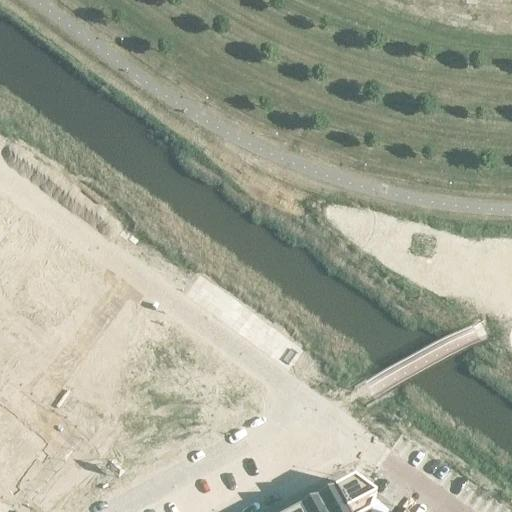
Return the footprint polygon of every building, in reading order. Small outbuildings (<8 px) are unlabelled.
[(0,274),(17,251),(0,239),(0,274)] [(33,263),(35,260),(27,254),(25,257),(17,251),(0,274),(0,289),(9,296),(33,263)] [(33,263),(9,296),(25,309),(50,276),(49,275),(51,272),(43,266),(41,269),(33,263)] [(68,284),(60,278),(57,281),(50,276),(25,309),(42,321),(68,284)] [(61,330),(88,294),(80,289),(76,290),(68,284),(42,321),(43,321),(45,318),(61,330)] [(79,343),(103,310),(95,304),(96,300),(88,294),(61,330),(79,343)] [(96,356),(121,323),(103,310),(79,343),(96,356)] [(141,330),(137,335),(121,323),(96,356),(114,369),(142,331),(141,330)] [(142,331),(114,369),(125,355),(145,370),(173,354),(142,331)] [(2,340),(0,342),(0,353),(2,354),(9,345),(2,340)] [(30,360),(22,370),(29,374),(36,365),(30,360)] [(181,360),(173,364),(188,391),(196,407),(224,392),(181,360)] [(36,365),(29,374),(35,379),(43,369),(36,365)] [(5,367),(0,373),(0,378),(4,381),(11,371),(5,367)] [(162,370),(155,374),(160,384),(168,380),(162,370)] [(155,374),(148,377),(153,388),(160,384),(155,374)] [(29,385),(22,394),(29,399),(36,390),(29,385)] [(64,386),(57,395),(64,400),(71,390),(64,386)] [(36,390),(29,399),(35,404),(42,394),(36,390)] [(71,390),(64,400),(70,405),(77,395),(71,390)] [(124,390),(117,394),(122,405),(129,401),(124,390)] [(188,391),(169,401),(191,440),(199,436),(199,431),(207,427),(204,422),(196,407),(188,391)] [(224,392),(196,407),(204,422),(207,427),(208,428),(208,430),(209,431),(210,432),(215,429),(221,426),(226,423),(232,420),(233,420),(234,419),(235,418),(236,416),(237,415),(238,414),(238,413),(238,411),(239,410),(239,409),(238,407),(238,406),(238,405),(237,403),(237,402),(236,401),(235,400),(234,399),(233,399),(231,397),(229,395),(226,394),(224,392)] [(117,394),(110,398),(115,408),(122,405),(117,394)] [(169,401),(150,411),(170,447),(178,442),(182,445),(191,440),(169,401)] [(93,407),(86,411),(91,421),(98,417),(93,407)] [(60,408),(53,417),(60,422),(67,412),(60,408)] [(86,411),(79,414),(84,425),(91,421),(86,411)] [(150,411),(131,421),(152,461),(161,456),(161,452),(170,447),(150,411)] [(53,417),(46,427),(52,432),(60,422),(53,417)] [(131,421),(112,431),(132,467),(140,463),(144,465),(152,461),(131,421)] [(7,429),(0,437),(0,470),(22,440),(7,429)] [(112,431),(93,442),(114,481),(123,476),(123,472),(132,467),(112,431)] [(0,479),(3,482),(6,480),(12,484),(9,489),(11,490),(35,457),(38,452),(22,440),(0,470),(0,479)] [(93,442),(73,452),(79,463),(93,488),(102,483),(106,485),(114,481),(93,442)] [(35,457),(11,490),(24,500),(21,505),(22,506),(28,498),(34,490),(40,482),(47,473),(50,469),(35,457)] [(79,463),(52,477),(56,485),(60,493),(64,501),(68,508),(82,501),(80,495),(93,488),(79,463)] [(28,498),(22,506),(25,508),(28,511),(29,511),(61,511),(65,510),(68,508),(64,501),(60,493),(56,485),(52,477),(50,476),(49,475),(48,474),(47,473),(40,482),(34,490),(28,498)] [(352,487),(333,497),(340,511),(371,511),(374,503),(352,487)] [(340,511),(333,497),(315,507),(317,511),(340,511)]
